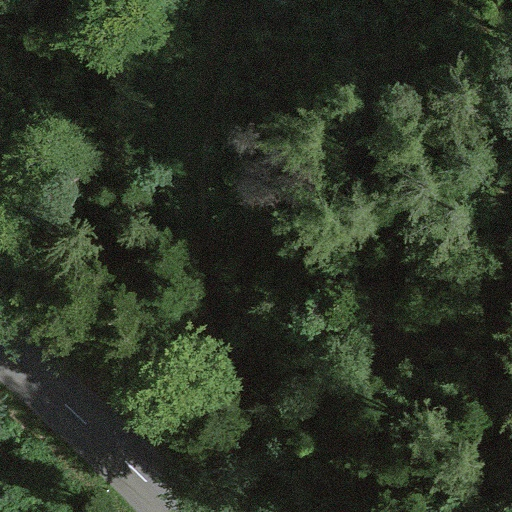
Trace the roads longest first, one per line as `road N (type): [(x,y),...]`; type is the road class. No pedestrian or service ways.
road 1 (track): [(300,511),(232,367),(205,278),(196,209),(202,126),(237,0)]
road 2 (tertiary): [(0,339),(176,511)]
